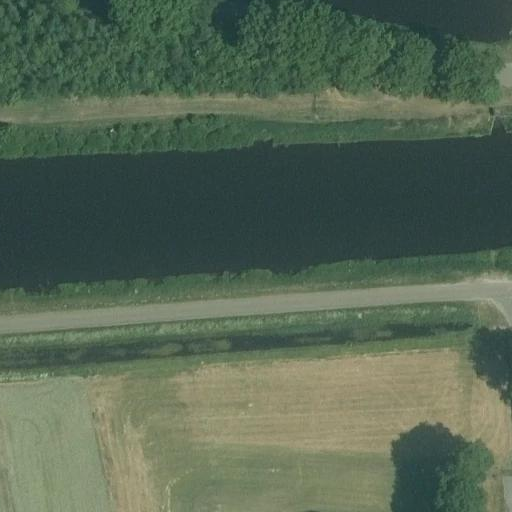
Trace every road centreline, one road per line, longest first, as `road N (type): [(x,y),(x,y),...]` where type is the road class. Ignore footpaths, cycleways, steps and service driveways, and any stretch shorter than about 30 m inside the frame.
road 1 (unclassified): [(0,325),(511,287)]
road 2 (unclassified): [(179,0),(511,76)]
